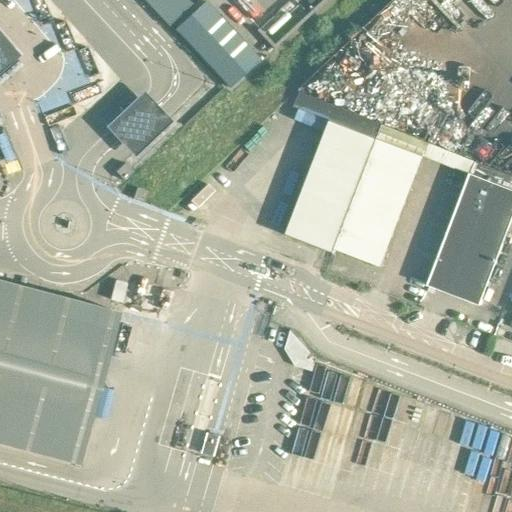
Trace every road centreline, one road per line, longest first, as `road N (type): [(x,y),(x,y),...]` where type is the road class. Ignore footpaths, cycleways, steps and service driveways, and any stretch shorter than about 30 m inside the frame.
road 1 (unclassified): [(511,410),(331,341),(294,290)]
road 2 (unknown): [(236,270),(161,511)]
road 3 (unclassified): [(511,373),(294,290)]
road 4 (unclassified): [(294,290),(100,222)]
road 5 (unknown): [(0,468),(159,511)]
road 6 (unknown): [(202,511),(273,502),(330,511)]
